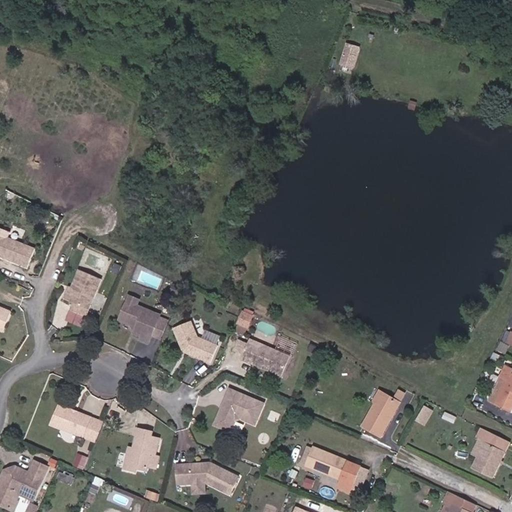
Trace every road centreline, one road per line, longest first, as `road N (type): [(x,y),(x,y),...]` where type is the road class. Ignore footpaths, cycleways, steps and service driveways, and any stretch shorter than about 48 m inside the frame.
road 1 (residential): [(0,426),(4,389),(22,373),(66,361),(115,373)]
road 2 (unknown): [(40,365),(36,332),(71,236)]
